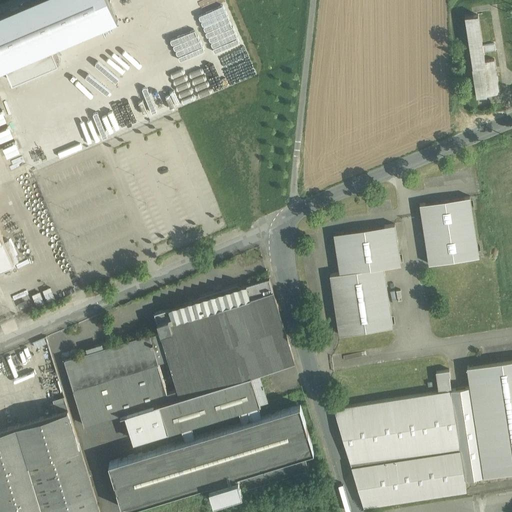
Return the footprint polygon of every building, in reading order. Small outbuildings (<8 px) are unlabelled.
[(494,58),(485,60),(483,50),(482,45),(478,13),(465,15),(472,68),(476,97),(486,95),(499,93),(494,58)] [(470,196),(420,203),(429,263),(479,255),(470,196)] [(395,223),(334,233),(340,272),(330,274),(339,334),(393,325),(384,266),(401,264),(395,223)] [(3,238),(0,239),(0,269),(6,267),(14,264),(3,238)] [(269,277),(223,291),(222,288),(206,293),(207,296),(154,312),(161,332),(150,335),(158,362),(169,359),(178,388),(167,392),(170,399),(252,374),(295,361),(269,277)] [(46,292),(48,299),(54,297),(52,290),(46,292)] [(39,304),(45,301),(39,291),(33,294),(39,304)] [(149,333),(64,359),(73,388),(84,425),(127,411),(154,403),(154,404),(170,399),(167,392),(158,362),(150,335),(149,333)] [(511,358),(467,365),(470,385),(483,470),(483,475),(511,470),(511,358)] [(450,369),(436,371),(439,390),(451,388),(449,375),(450,375),(450,369)] [(170,399),(154,404),(154,403),(127,411),(136,441),(181,427),(183,433),(260,409),(258,403),(261,403),(252,374),(170,399)] [(470,385),(451,388),(464,473),(483,470),(470,385)] [(439,390),(334,407),(364,504),(466,488),(464,473),(451,388),(439,390)] [(64,396),(53,399),(56,412),(63,434),(75,431),(64,396)] [(260,409),(183,433),(185,439),(108,462),(123,508),(208,482),(305,452),(314,449),(300,403),(262,415),(260,409)] [(56,412),(0,429),(0,511),(99,511),(75,431),(63,434),(56,412)] [(305,452),(208,482),(214,499),(243,490),(242,485),(251,482),(252,487),(310,469),(305,452)]
